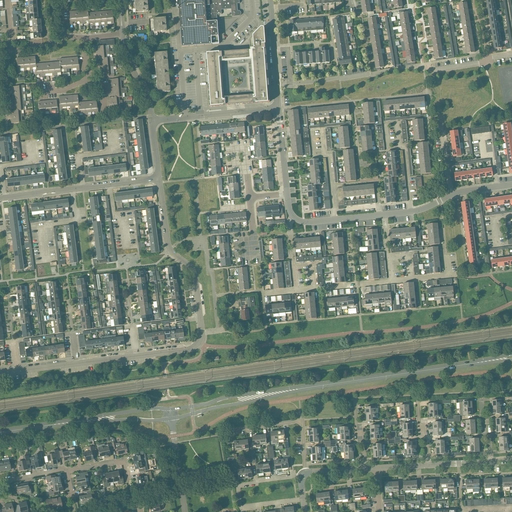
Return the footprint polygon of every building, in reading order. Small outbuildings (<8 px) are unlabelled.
[(148,12),(147,0),(133,0),(135,13),(148,12)] [(178,0),(181,29),(182,47),(219,44),(219,37),(218,28),(217,13),(222,12),(221,10),(232,9),(232,17),(239,16),(240,16),(240,15),(241,15),(241,14),(241,13),(241,12),(240,12),(239,11),(238,11),(237,4),(240,4),(239,0),(178,0)] [(371,12),(370,6),(362,7),(363,14),(368,13),(368,16),(374,15),(374,12),(371,12)] [(386,13),(379,14),(379,17),(384,17),(385,23),(388,22),(387,16),(386,13)] [(369,26),(377,24),(376,18),(375,18),(374,15),(368,16),(369,19),(368,19),(369,26)] [(166,32),(165,18),(152,19),(153,33),(166,32)] [(333,20),(334,26),(345,24),(344,18),(333,20)] [(335,33),(346,31),(345,24),(334,26),(335,33)] [(263,28),(262,28),(261,28),(250,40),(250,51),(206,54),(210,107),(236,105),(236,103),(241,103),(242,104),(270,102),(264,29),(264,28),(263,28)] [(336,39),(347,37),(346,31),(335,33),(336,39)] [(336,39),(337,46),(348,44),(347,37),(336,39)] [(337,46),(338,52),(349,50),(348,44),(337,46)] [(350,57),(349,50),(338,52),(339,59),(350,57)] [(297,66),(303,65),(303,54),(298,54),(298,52),(293,52),(294,61),(296,61),(297,66)] [(154,54),(155,67),(167,66),(166,53),(154,54)] [(350,57),(339,59),(340,66),(352,64),(351,57),(350,57)] [(155,67),(156,80),(168,79),(167,66),(155,67)] [(168,79),(156,80),(157,93),(169,92),(168,79)] [(244,122),(237,123),(238,132),(245,131),(244,122)] [(237,123),(230,124),(230,133),(234,132),(234,134),(238,134),(238,132),(237,123)] [(215,125),(216,134),(223,133),(222,124),(215,125)] [(223,133),(230,133),(230,124),(222,124),(223,133)] [(208,126),(209,135),(216,134),(215,125),(208,126)] [(202,136),(209,135),(208,126),(201,127),(202,136)] [(254,128),(255,136),(264,135),(264,127),(254,128)] [(265,142),(264,135),(255,136),(256,143),(265,142)] [(256,150),(266,149),(265,142),(256,143),(254,143),(254,150),(256,150)] [(210,153),(219,152),(218,145),(209,146),(210,153)] [(254,150),(255,157),(266,156),(266,149),(256,150),(254,150)] [(220,159),(219,152),(210,153),(211,160),(220,159)] [(211,167),(221,166),(220,159),(211,160),(211,167)] [(262,168),(271,167),(271,160),(261,161),(262,168)] [(212,171),(209,172),(209,177),(212,176),(212,175),(221,174),(221,166),(211,167),(212,171)] [(88,177),(95,176),(94,168),(87,169),(87,167),(84,168),(84,175),(88,175),(88,177)] [(228,177),(229,184),(238,183),(237,176),(228,177)] [(273,189),(273,181),(263,182),(264,186),(261,186),(262,191),(264,191),(264,190),(273,189)] [(239,191),(238,183),(229,184),(229,191),(239,191)] [(239,191),(229,191),(230,199),(239,198),(239,191)] [(485,207),(491,206),(490,199),(484,200),(485,204),(482,204),(483,211),(486,211),(485,207)] [(279,205),(272,206),(272,215),(273,217),(280,217),(279,205)] [(272,215),(272,206),(264,207),(265,216),(265,218),(273,217),(272,215)] [(258,217),(265,216),(264,207),(257,208),(258,217)] [(238,213),(239,222),(246,222),(246,212),(238,213)] [(231,214),(232,223),(239,222),(238,213),(231,214)] [(225,224),(224,214),(217,215),(218,224),(225,224)] [(231,214),(224,214),(225,224),(232,223),(231,214)] [(217,215),(209,216),(210,225),(211,227),(218,226),(218,224),(217,215)] [(218,237),(219,244),(228,243),(227,236),(218,237)] [(220,252),(229,251),(228,243),(219,244),(220,252)] [(220,259),(230,258),(229,251),(220,252),(220,259)] [(103,253),(96,254),(97,260),(98,260),(99,263),(106,262),(105,257),(107,257),(106,252),(103,253)] [(230,265),(230,258),(220,259),(221,266),(230,265)] [(168,274),(175,273),(175,267),(167,268),(168,271),(165,271),(166,275),(168,275),(168,274)] [(238,269),(238,276),(247,275),(247,268),(238,269)] [(105,282),(108,282),(116,281),(115,274),(107,275),(108,279),(105,279),(105,282)] [(249,289),(248,282),(239,283),(240,290),(249,289)] [(446,288),(440,288),(441,297),(444,297),(444,301),(445,306),(448,305),(448,301),(447,299),(446,288)] [(118,299),(117,293),(107,295),(108,301),(111,301),(111,300),(118,299)] [(362,305),(372,304),(371,295),(365,296),(366,300),(361,300),(362,305)] [(247,306),(246,298),(239,299),(240,307),(243,307),(244,311),(241,311),(242,315),(241,315),(241,319),(242,319),(242,321),(247,320),(247,319),(249,318),(248,310),(247,308),(247,306)] [(121,318),(120,312),(112,313),(113,316),(110,317),(110,320),(113,320),(113,319),(121,318)] [(460,409),(472,408),(472,402),(466,402),(466,399),(458,400),(458,403),(460,403),(460,409)] [(436,420),(437,420),(443,419),(443,416),(442,417),(441,410),(439,410),(429,411),(430,417),(436,417),(436,420)] [(443,419),(437,420),(437,422),(433,422),(433,429),(443,428),(443,429),(446,429),(445,423),(447,423),(446,419),(443,419)] [(337,435),(340,434),(350,434),(349,427),(343,427),(343,425),(336,425),(336,428),(337,428),(337,435)] [(115,444),(115,443),(112,443),(113,450),(116,449),(116,448),(117,448),(119,455),(127,453),(125,444),(120,445),(119,443),(115,444)] [(113,452),(111,444),(104,445),(104,444),(98,446),(100,457),(104,456),(104,458),(110,457),(109,453),(113,452)] [(480,452),(479,445),(470,446),(470,452),(469,452),(469,455),(473,455),(473,452),(480,452)] [(95,456),(93,447),(87,448),(88,452),(83,453),(84,462),(93,460),(92,456),(95,456)] [(448,447),(446,447),(436,448),(437,454),(443,454),(443,457),(449,456),(448,447)] [(67,449),(68,452),(70,460),(76,459),(76,455),(78,455),(77,448),(74,448),(71,448),(70,449),(67,449)] [(59,458),(58,450),(52,451),(53,455),(47,456),(49,466),(57,464),(56,459),(59,458)] [(68,452),(62,453),(62,451),(59,451),(60,458),(63,458),(64,461),(70,460),(68,452)] [(135,457),(133,457),(134,463),(146,461),(145,455),(143,455),(143,452),(135,453),(135,457)] [(354,459),(354,452),(344,452),(344,453),(345,462),(348,462),(348,459),(354,459)] [(35,457),(30,458),(31,466),(32,466),(34,465),(35,465),(35,468),(41,467),(40,458),(41,458),(40,454),(37,454),(35,455),(36,457),(35,457)] [(30,465),(29,456),(23,457),(24,462),(18,463),(19,471),(27,470),(27,466),(30,465)] [(290,462),(289,456),(286,457),(286,456),(283,457),(284,460),(281,460),(282,469),(289,469),(288,462),(290,462)] [(2,459),(2,462),(3,462),(5,471),(11,470),(10,466),(13,465),(11,458),(8,459),(8,458),(2,459)] [(146,461),(134,463),(135,470),(138,469),(139,472),(148,471),(146,461)] [(152,480),(151,471),(144,473),(145,476),(137,478),(139,487),(148,486),(147,481),(152,480)] [(77,484),(86,482),(85,479),(88,478),(87,472),(79,473),(80,476),(76,477),(77,484)] [(118,472),(111,473),(113,482),(118,482),(118,485),(124,483),(122,475),(119,476),(118,472)] [(109,483),(113,482),(111,473),(105,475),(106,478),(102,479),(104,487),(109,486),(109,483)] [(52,482),(53,486),(62,484),(60,477),(55,478),(55,475),(46,477),(48,483),(52,482)] [(453,479),(447,480),(447,489),(448,491),(453,490),(457,490),(456,483),(454,484),(454,483),(453,479)] [(86,486),(86,482),(77,484),(78,491),(82,490),(83,493),(87,492),(91,492),(89,486),(86,486)] [(29,487),(28,483),(16,486),(18,494),(26,492),(26,491),(29,491),(30,493),(33,493),(31,486),(29,487)] [(63,491),(62,484),(53,486),(54,490),(49,491),(50,496),(58,495),(58,492),(63,491)] [(361,498),(359,489),(352,490),(354,499),(361,498)] [(87,495),(80,497),(80,500),(81,500),(82,503),(93,501),(95,501),(95,497),(94,491),(91,492),(87,492),(87,495)] [(62,509),(60,498),(57,499),(46,501),(47,507),(53,506),(54,511),(62,509)] [(163,507),(162,501),(155,502),(153,502),(153,505),(149,506),(150,511),(157,511),(160,511),(159,508),(163,507)] [(5,509),(2,510),(2,511),(13,511),(12,503),(6,504),(5,505),(4,505),(5,505),(5,506),(5,509)] [(28,511),(28,510),(26,503),(19,504),(19,507),(16,508),(16,511),(28,511)]
